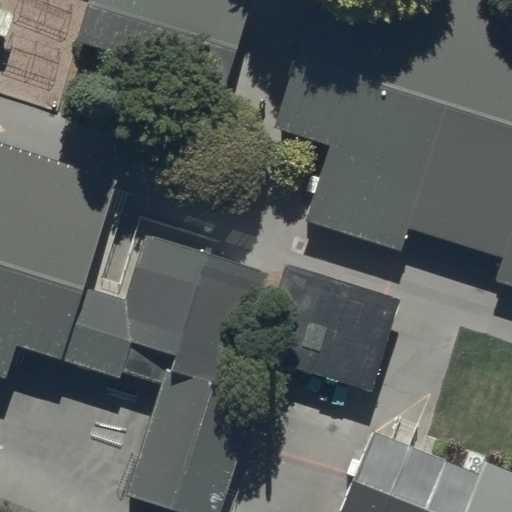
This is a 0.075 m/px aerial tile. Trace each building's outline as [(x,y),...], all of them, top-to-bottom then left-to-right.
[(114,0),(100,50),(214,83),(235,8),(206,0),(114,0)] [(511,0),(315,0),(275,128),(333,147),(307,224),(357,240),(402,254),(411,227),(462,244),(506,258),(499,281),(511,284),(511,0)] [(0,379),(5,381),(15,348),(61,362),(84,288),(119,178),(11,144),(0,140),(0,379)] [(126,497),(171,511),(221,511),(256,401),(232,393),(268,275),(146,236),(125,300),(84,288),(61,362),(120,381),(122,373),(160,386),(126,497)] [(260,360),(376,395),(404,302),(289,267),(260,360)] [(511,430),(465,412),(453,441),(511,463),(511,430)] [(371,430),(337,511),(460,511),(477,472),(371,430)] [(511,511),(511,472),(482,461),(477,472),(460,511),(511,511)] [(0,511),(29,511),(0,500),(0,511)]
